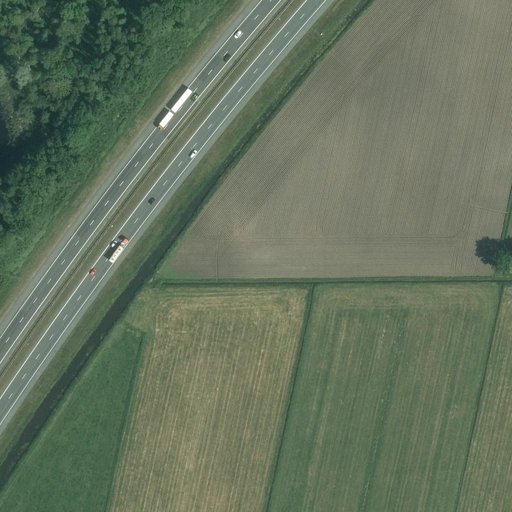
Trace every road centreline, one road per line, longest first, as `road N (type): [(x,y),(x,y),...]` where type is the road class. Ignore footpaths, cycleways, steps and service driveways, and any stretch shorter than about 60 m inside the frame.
road 1 (motorway): [(0,415),(213,119),(319,0)]
road 2 (motorway): [(272,0),(129,173),(0,351)]
